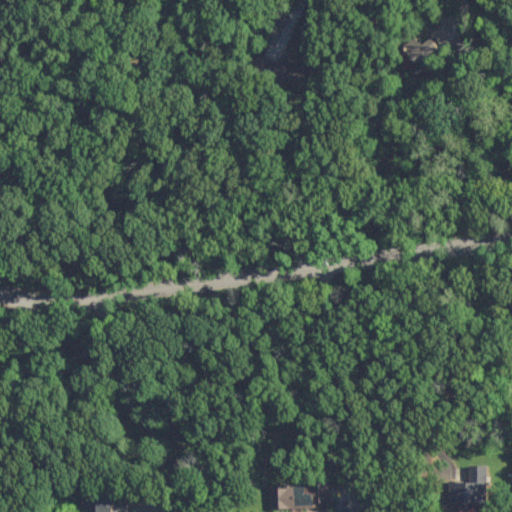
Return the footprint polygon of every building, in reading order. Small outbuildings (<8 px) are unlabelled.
[(404,46),(417,62),(436,48),(428,37),(419,43),(415,38),(404,46)] [(298,85),(299,62),(275,60),(274,84),(298,85)] [(484,464),(465,464),(466,482),(458,482),(459,502),(477,501),(476,492),(485,492),(484,464)] [(267,485),(268,508),(312,507),(312,502),(327,501),(327,484),(267,485)] [(81,511),(110,511),(111,496),(82,496),(81,511)]
